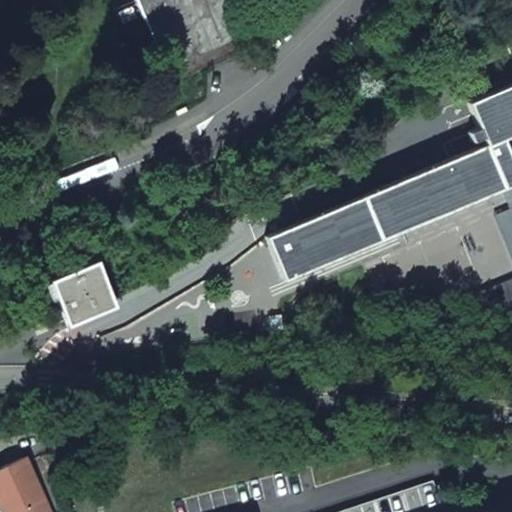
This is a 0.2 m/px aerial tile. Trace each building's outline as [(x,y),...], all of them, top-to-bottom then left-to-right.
[(240,38),(223,0),(134,0),(165,71),(240,38)] [(276,230),(262,237),(280,279),(501,187),(511,182),(511,167),(500,139),(511,133),(511,82),(464,103),(479,139),(482,144),(358,196),(355,188),(274,223),(276,230)] [(511,133),(500,139),(511,167),(511,133)] [(493,215),(511,261),(511,279),(457,303),(459,309),(471,337),(511,320),(511,182),(501,187),(509,208),(493,215)] [(93,261),(46,280),(60,313),(65,327),(112,307),(110,302),(93,261)] [(48,511),(22,458),(0,467),(0,507),(1,509),(7,506),(9,511),(48,511)] [(432,481),(340,511),(426,511),(440,508),(432,481)]
